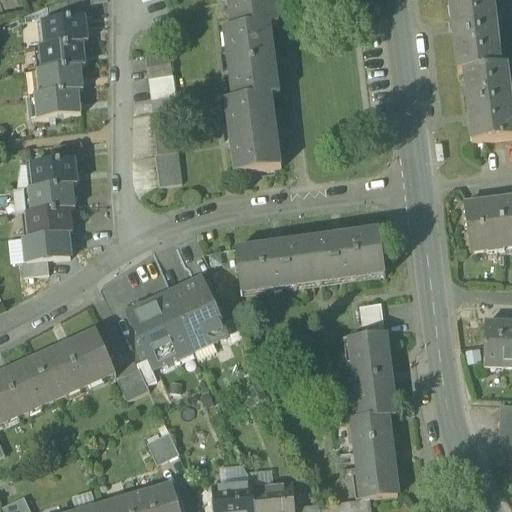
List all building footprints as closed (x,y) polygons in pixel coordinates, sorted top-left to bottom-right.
[(93,19),(91,7),(90,0),(68,0),(67,1),(68,9),(69,20),(85,19),(85,20),(93,19)] [(225,106),(235,177),(280,171),(271,99),(279,98),(269,26),(277,25),(273,0),(227,0),(232,31),(224,32),(234,104),(225,106)] [(460,76),(465,75),(502,71),(492,0),(486,0),(451,4),(460,76)] [(49,23),(47,9),(31,16),(32,24),(41,23),(49,23)] [(41,23),(44,48),(83,44),(88,43),(85,20),(85,19),(69,20),(49,23),(41,23)] [(39,49),(42,73),(80,68),(85,68),(83,44),(44,48),(39,49)] [(182,186),(178,155),(181,154),(175,112),(176,112),(178,112),(177,101),(175,90),(173,79),(171,68),(169,57),(145,60),(147,71),(148,82),(150,93),(151,104),(153,115),(152,115),(158,157),(155,158),(160,189),(182,186)] [(37,73),(39,97),(78,93),(83,92),(80,68),(42,73),(37,73)] [(511,111),(507,70),(502,71),(465,75),(473,147),(511,142),(511,111)] [(81,118),(78,93),(39,97),(35,98),(35,101),(33,102),(35,116),(37,116),(38,122),(81,118)] [(54,149),(56,165),(74,163),(84,162),(82,146),(54,149)] [(31,168),(34,192),(72,187),(77,187),(74,163),(56,165),(31,168)] [(20,169),(16,194),(29,192),(34,192),(31,168),(20,169)] [(29,192),(31,216),(70,212),(75,211),(72,187),(34,192),(29,192)] [(15,218),(26,217),(31,216),(29,192),(16,194),(12,194),(15,218)] [(511,204),(498,206),(464,211),(470,259),(487,257),(486,249),(504,247),(505,254),(511,253),(511,204)] [(73,236),(70,212),(31,216),(26,217),(29,241),(68,236),(73,236)] [(71,262),(68,236),(29,241),(23,241),(26,266),(26,267),(48,265),(71,262)] [(235,256),(241,295),(385,276),(379,236),(235,256)] [(21,239),(12,241),(15,266),(25,265),(21,239)] [(48,265),(26,267),(26,266),(22,266),(24,281),(49,278),(48,265)] [(169,299),(192,351),(206,344),(214,348),(227,342),(201,285),(169,299)] [(152,375),(180,363),(177,357),(192,351),(169,299),(127,318),(147,363),(152,375)] [(360,311),(364,341),(384,338),(380,308),(360,311)] [(511,327),(486,327),(485,372),(511,372),(511,327)] [(0,379),(0,429),(54,406),(116,380),(97,337),(36,364),(0,379)] [(350,424),(361,503),(368,502),(399,497),(388,421),(395,420),(385,338),(384,338),(364,341),(348,343),(358,423),(350,424)] [(194,357),(180,363),(180,364),(195,358),(214,350),(214,348),(206,344),(192,351),(194,357)] [(218,360),(214,350),(195,358),(199,368),(218,360)] [(194,357),(192,351),(177,357),(180,363),(194,357)] [(479,352),(465,355),(467,369),(482,367),(479,352)] [(147,363),(137,368),(147,390),(157,386),(152,375),(147,363)] [(117,385),(127,407),(149,396),(147,390),(138,374),(117,385)] [(267,403),(259,386),(247,392),(254,408),(267,403)] [(511,409),(500,409),(498,456),(497,468),(511,468),(511,409)] [(147,448),(157,470),(180,460),(169,437),(147,448)] [(221,492),(253,489),(248,476),(245,470),(219,472),(221,492)] [(272,474),(248,476),(253,489),(254,492),(273,491),(272,474)] [(179,511),(173,488),(104,507),(96,510),(87,511),(179,511)] [(273,491),(254,492),(253,489),(221,492),(213,492),(214,499),(215,511),(295,511),(293,490),(273,491)] [(71,500),(74,511),(87,511),(96,510),(91,494),(71,500)] [(198,510),(198,511),(215,511),(214,499),(195,501),(198,510)] [(2,511),(29,511),(25,500),(2,511)] [(361,503),(319,510),(319,511),(369,511),(368,502),(361,503)]
